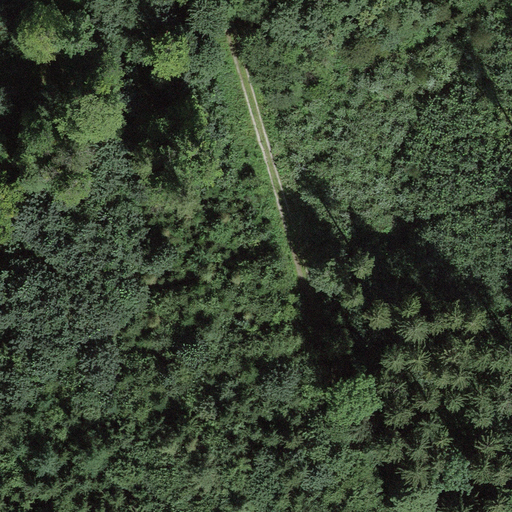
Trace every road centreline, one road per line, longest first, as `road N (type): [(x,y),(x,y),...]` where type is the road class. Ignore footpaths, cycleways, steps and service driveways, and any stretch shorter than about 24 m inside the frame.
road 1 (track): [(225,0),(381,511)]
road 2 (track): [(71,0),(0,205)]
